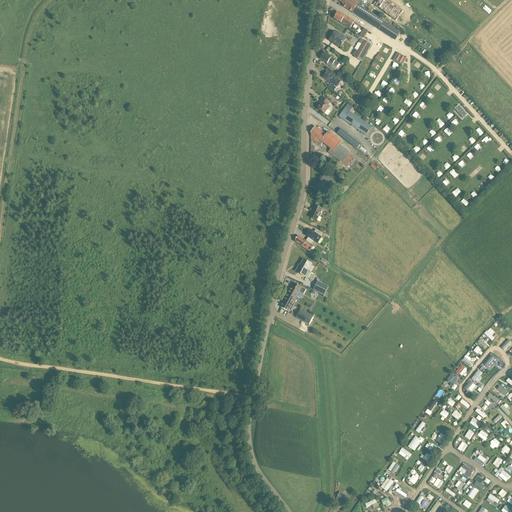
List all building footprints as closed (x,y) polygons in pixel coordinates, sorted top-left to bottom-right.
[(385,21),(385,22),(351,0),(337,0),(344,4),(343,6),(379,30),(379,29),(396,40),(401,32),(385,21)] [(397,21),(403,12),(386,0),(380,9),(397,21)] [(354,22),(346,17),(342,14),(341,15),(338,13),(334,19),(350,29),(354,22)] [(339,33),(338,35),(335,32),(329,40),(341,48),(347,38),(339,33)] [(362,62),(366,54),(372,45),(361,39),(359,43),(361,44),(354,57),(362,62)] [(339,64),(329,56),(325,53),(320,59),(327,64),(326,64),(330,67),(332,64),(336,67),(339,64)] [(405,58),(398,54),(395,59),(402,64),(405,58)] [(323,78),(326,80),(331,83),(329,86),(334,90),(339,85),(336,83),(338,79),(336,77),(335,78),(327,72),(323,78)] [(330,103),(327,101),(323,98),(320,102),(322,103),(318,109),(327,116),(330,112),(328,109),(330,106),(329,105),(330,103)] [(372,128),(349,112),(352,108),(348,104),(339,117),(344,120),(362,132),(367,135),(372,128)] [(465,114),(459,108),(456,111),(462,117),(465,114)] [(441,120),(437,124),(441,129),(445,125),(441,120)] [(339,146),(341,143),(329,133),(330,132),(329,132),(326,135),(315,127),(311,133),(311,134),(311,139),(317,143),(321,146),(323,143),(331,149),(328,152),(347,167),(350,163),(354,157),(343,148),(339,146)] [(341,129),(337,134),(358,149),(362,144),(341,129)] [(486,137),(483,140),(488,145),(491,142),(486,137)] [(426,149),(431,154),(435,150),(430,145),(426,149)] [(337,185),(329,179),(325,176),(326,176),(325,176),(322,180),(323,181),(317,188),(325,195),(329,190),(331,192),(337,185)] [(322,210),(321,209),(316,207),(313,214),(312,214),(310,217),(320,222),(322,218),(319,217),(322,210)] [(306,241),(312,246),(316,240),(317,241),(321,235),(323,232),(317,228),(315,231),(311,228),(307,234),(310,236),(306,241)] [(306,241),(302,239),(298,236),(295,241),(310,252),(313,247),(312,246),(306,241)] [(312,265),(309,263),(304,260),(300,269),(298,268),(296,272),(308,279),(311,274),(308,272),(312,265)] [(328,287),(318,282),(313,290),(324,296),(328,287)] [(302,288),(299,286),(294,283),(288,296),(295,300),(302,288)] [(294,302),(295,300),(288,296),(281,308),(290,313),(295,303),(294,302)] [(313,317),(301,310),(296,318),(309,325),(313,317)] [(492,336),(495,332),(490,328),(485,334),(492,341),(495,338),(492,336)] [(504,347),(509,342),(503,336),(498,342),(504,347)] [(476,347),(474,351),(481,356),(483,352),(476,347)] [(470,361),(472,359),(467,355),(463,360),(471,367),(474,365),(470,361)] [(492,362),(494,363),(495,361),(489,357),(485,362),(489,365),(492,362)] [(462,365),(456,373),(459,376),(461,374),(465,377),(467,374),(465,372),(467,369),(462,365)] [(477,372),(473,377),(479,382),(483,377),(477,372)] [(451,374),(447,379),(454,384),(458,379),(451,374)] [(470,381),(464,388),(468,391),(469,390),(472,392),(476,385),(470,381)] [(501,386),(498,389),(506,396),(509,393),(501,386)] [(497,404),(499,401),(490,393),(488,396),(497,404)] [(433,411),(438,400),(434,398),(429,410),(433,411)] [(478,408),(475,411),(484,419),(487,416),(478,408)] [(440,414),(446,419),(449,414),(443,409),(440,414)] [(455,410),(451,415),(458,420),(462,415),(455,410)] [(500,415),(493,421),(495,423),(502,417),(500,415)] [(469,423),(477,429),(481,424),(474,418),(469,423)] [(505,420),(501,424),(505,429),(510,424),(505,420)] [(423,422),(416,431),(421,435),(425,429),(424,427),(426,424),(423,422)] [(470,440),(475,433),(469,430),(465,437),(470,440)] [(481,430),(477,435),(484,441),(488,436),(481,430)] [(441,444),(446,437),(441,433),(436,441),(441,444)] [(420,437),(419,438),(416,436),(408,447),(415,451),(423,439),(420,437)] [(495,438),(489,446),(494,450),(500,443),(495,438)] [(464,452),(468,445),(462,442),(458,449),(464,452)] [(432,444),(428,449),(433,452),(437,447),(432,444)] [(506,445),(500,451),(504,454),(505,452),(507,454),(511,450),(506,445)] [(405,458),(406,456),(410,458),(412,454),(402,448),(399,454),(405,458)] [(422,455),(420,458),(428,462),(431,456),(426,453),(425,456),(422,455)] [(476,457),(474,460),(483,467),(485,463),(476,457)] [(493,465),(498,468),(503,460),(498,457),(493,465)] [(393,462),(388,470),(394,474),(400,466),(393,462)] [(470,478),(474,471),(464,464),(460,471),(470,478)] [(450,474),(454,468),(449,465),(445,471),(450,474)] [(500,469),(496,475),(506,482),(511,476),(500,469)] [(409,481),(415,485),(419,478),(413,475),(409,481)] [(387,491),(393,481),(388,478),(383,484),(385,486),(383,489),(387,491)] [(433,486),(439,489),(444,482),(438,478),(433,486)] [(482,480),(479,485),(485,489),(488,484),(482,480)] [(458,488),(457,490),(460,492),(464,484),(459,481),(455,487),(458,488)] [(467,495),(473,500),(479,491),(474,487),(467,495)] [(445,491),(453,497),(456,495),(447,488),(445,491)] [(403,501),(407,495),(398,489),(394,494),(403,501)] [(498,494),(502,498),(507,494),(503,489),(498,494)] [(350,499),(346,496),(340,493),(336,499),(345,504),(347,500),(349,501),(350,499)] [(489,495),(487,501),(493,504),(496,498),(489,495)] [(421,507),(426,499),(420,496),(416,504),(421,507)] [(385,507),(391,505),(388,497),(382,500),(385,507)] [(372,505),(374,508),(379,506),(375,499),(365,504),(367,508),(372,505)] [(469,509),(472,504),(466,500),(463,504),(469,509)] [(436,511),(441,503),(437,501),(430,511),(436,511)]
